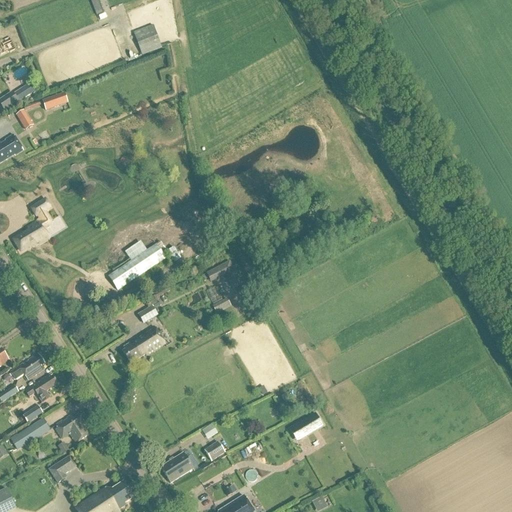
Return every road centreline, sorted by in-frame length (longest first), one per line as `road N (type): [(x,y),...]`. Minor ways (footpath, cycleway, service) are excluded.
road 1 (track): [(289,0),(511,368)]
road 2 (tertiary): [(168,511),(0,257)]
